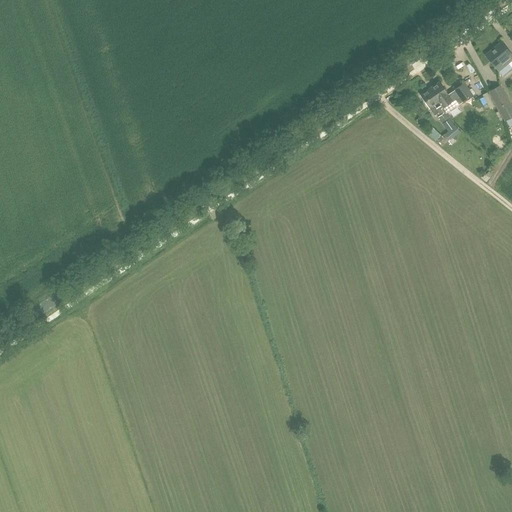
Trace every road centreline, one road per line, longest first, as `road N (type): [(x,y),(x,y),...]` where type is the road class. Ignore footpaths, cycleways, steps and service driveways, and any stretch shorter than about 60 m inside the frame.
road 1 (tertiary): [(0,337),(499,0)]
road 2 (track): [(511,209),(370,86)]
